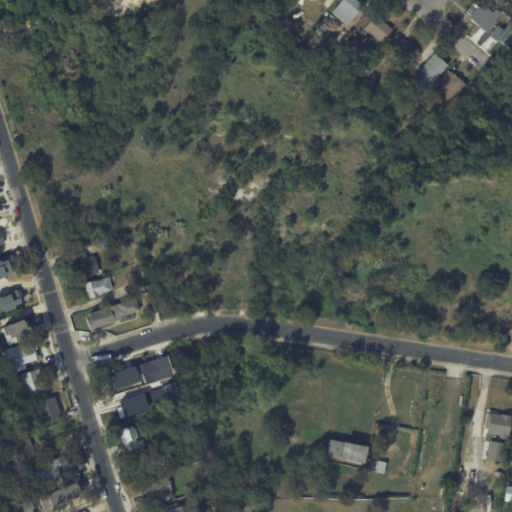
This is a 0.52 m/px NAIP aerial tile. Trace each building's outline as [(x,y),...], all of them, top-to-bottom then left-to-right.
[(356,0),(363,6),(346,25),(331,12),(341,0),(356,0)] [(382,20),(383,21),(382,21),(392,30),(381,43),(364,29),(375,14),(382,20)] [(322,21),(326,16),(332,21),(328,26),(322,21)] [(328,27),(324,32),(319,27),(323,23),(328,27)] [(400,37),(409,44),(410,43),(414,46),(413,48),(419,53),(409,65),(389,49),(400,37)] [(416,74),(434,54),(448,66),(425,92),(411,80),(416,74)] [(376,68),(371,73),(367,69),(371,64),(376,68)] [(449,71),(467,85),(450,106),(436,94),(442,86),(438,82),(448,70),(449,71)] [(382,111),(387,106),(391,110),(386,115),(382,111)] [(85,253),(87,258),(94,256),(99,274),(77,280),(70,257),(85,253)] [(0,276),(12,272),(6,257),(0,259),(0,276)] [(106,279),(107,278),(109,285),(110,288),(109,288),(110,291),(97,295),(97,297),(88,300),(83,285),(92,281),(93,283),(105,278),(106,279)] [(0,295),(0,312),(22,305),(17,290),(0,295)] [(119,321),(111,324),(111,325),(94,330),(93,330),(87,332),(84,320),(87,319),(86,315),(134,299),(138,312),(120,318),(121,321),(119,321)] [(28,324),(0,334),(0,324),(25,315),(28,324)] [(35,342),(37,348),(36,349),(38,358),(23,362),(25,367),(6,373),(0,353),(0,349),(34,339),(35,342)] [(138,362),(142,382),(171,377),(167,356),(138,362)] [(133,365),(105,372),(109,388),(137,382),(133,365)] [(40,369),(46,390),(25,397),(19,373),(39,367),(40,369)] [(281,384),(276,378),(280,375),(284,381),(281,384)] [(60,412),(61,415),(42,422),(35,402),(53,396),(57,406),(58,406),(60,412)] [(484,435),(508,436),(509,414),(485,413),(484,435)] [(138,441),(135,426),(119,429),(122,444),(138,441)] [(28,438),(36,457),(10,468),(7,459),(14,456),(9,445),(28,437),(28,438)] [(363,462),(363,463),(339,458),(339,456),(325,453),(328,438),(343,441),(367,446),(363,462)] [(139,470),(135,457),(151,452),(150,450),(169,444),(174,461),(140,472),(139,470)] [(68,467),(58,471),(62,482),(39,490),(30,468),(64,455),(68,467)] [(171,490),(172,492),(164,495),(165,501),(150,505),(144,483),(167,476),(171,490)] [(42,510),(80,496),(76,482),(37,496),(42,510)] [(19,511),(33,511),(29,500),(17,504),(19,511)] [(200,500),(203,511),(162,511),(195,500),(196,501),(200,500)]
